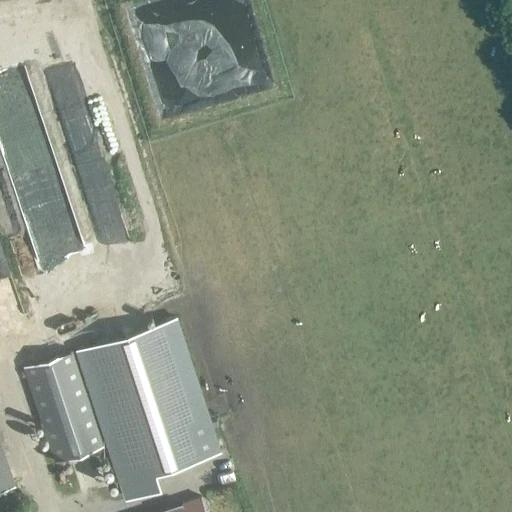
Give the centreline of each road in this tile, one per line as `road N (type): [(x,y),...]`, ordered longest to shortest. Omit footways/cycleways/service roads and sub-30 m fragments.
road 1 (track): [(0,351),(95,306),(143,251),(151,227),(71,0)]
road 2 (track): [(33,511),(33,486),(0,383)]
